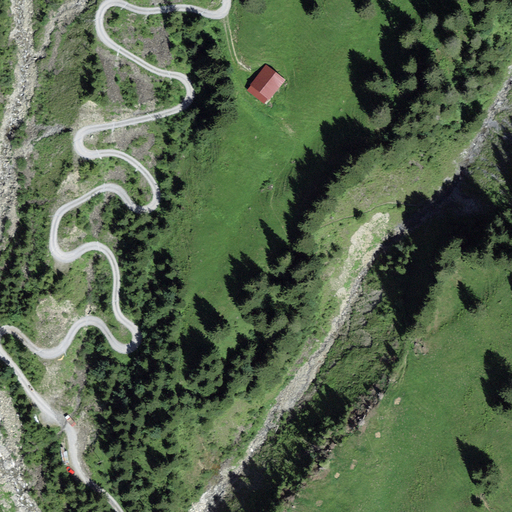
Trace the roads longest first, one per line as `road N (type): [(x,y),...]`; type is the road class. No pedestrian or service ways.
road 1 (track): [(0,333),(13,331),(48,353),(92,320),(120,348),(135,344),(136,333),(116,310),(112,259),(96,246),(59,255),(56,221),(71,204),(109,187),(134,209),(153,205),(154,186),(139,167),(119,154),(84,152),(78,140),(89,129),(176,109),(190,94),(183,78),(153,70),(108,41),(101,10),(118,2),(218,15),(226,0)]
road 2 (track): [(118,511),(80,473),(65,426),(0,351)]
road 3 (track): [(291,134),(249,99),(222,13)]
